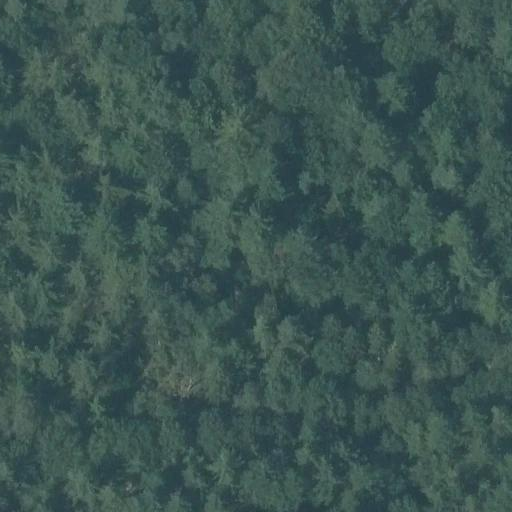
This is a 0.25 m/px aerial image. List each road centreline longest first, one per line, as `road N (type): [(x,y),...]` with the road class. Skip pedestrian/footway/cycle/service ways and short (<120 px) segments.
road 1 (track): [(0,466),(511,398)]
road 2 (track): [(202,441),(115,66)]
